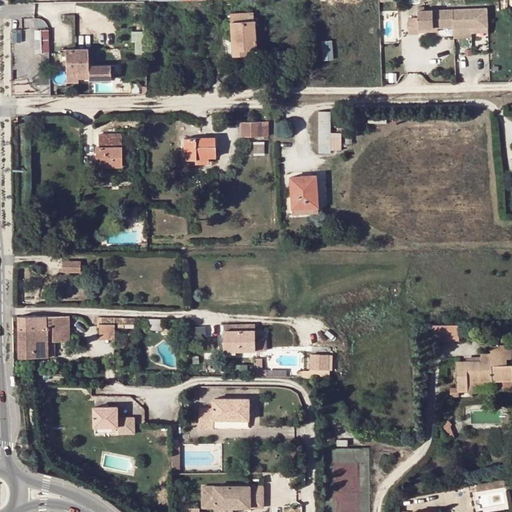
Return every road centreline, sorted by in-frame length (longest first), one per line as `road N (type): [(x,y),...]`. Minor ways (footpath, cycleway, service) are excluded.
road 1 (residential): [(215,101),(0,105)]
road 2 (secondary): [(9,472),(0,343)]
